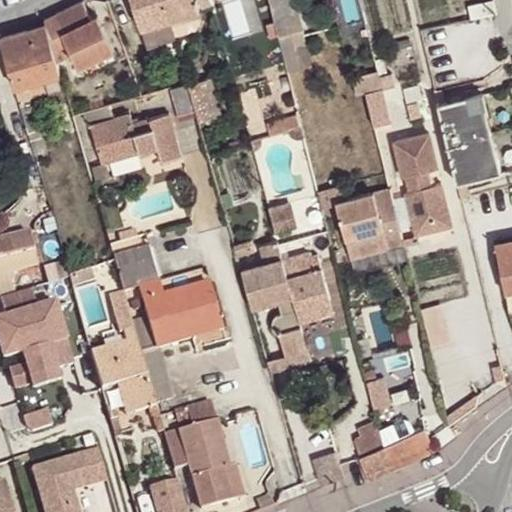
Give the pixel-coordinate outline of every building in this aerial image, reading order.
[(170,19),(164,0),(133,0),(142,27),(170,19)] [(195,0),(164,0),(170,19),(199,11),(195,0)] [(195,0),(199,11),(212,7),(210,0),(195,0)] [(269,0),(278,36),(290,33),(301,30),(293,0),(269,0)] [(83,2),(45,20),(46,25),(57,62),(73,54),(80,67),(115,50),(103,26),(96,29),(92,19),(83,2)] [(199,11),(170,19),(176,38),(197,32),(201,19),(199,11)] [(92,19),(96,29),(103,26),(98,16),(92,19)] [(170,19),(142,27),(148,46),(176,38),(170,19)] [(2,38),(4,45),(15,87),(47,78),(61,74),(57,62),(46,25),(2,38)] [(299,69),(290,33),(278,36),(288,72),(299,69)] [(352,81),(356,96),(366,94),(383,89),(379,74),(352,81)] [(51,91),(47,78),(15,87),(19,101),(31,97),(51,91)] [(210,78),(189,84),(196,111),(200,121),(221,115),(210,78)] [(196,111),(189,84),(171,89),(179,116),(196,111)] [(418,85),(404,88),(411,121),(422,118),(418,100),(421,99),(418,85)] [(383,89),(366,94),(370,106),(386,102),(383,89)] [(482,93),(438,103),(444,130),(457,182),(462,202),(473,199),(469,180),(502,172),(482,93)] [(31,97),(19,101),(34,153),(46,149),(31,97)] [(110,104),(86,112),(90,127),(93,126),(102,159),(140,148),(141,152),(159,147),(163,162),(183,156),(170,113),(134,123),(131,114),(115,118),(110,104)] [(384,114),(373,117),(376,128),(387,125),(384,114)] [(299,118),(290,120),(293,127),(301,125),(299,118)] [(273,125),(275,132),(287,128),(293,127),(290,120),(273,125)] [(293,127),(287,128),(288,132),(290,135),(293,138),(298,138),(304,137),(301,125),(293,127)] [(430,134),(395,142),(403,177),(407,176),(410,191),(406,192),(415,227),(450,219),(442,183),(431,186),(428,171),(438,169),(430,134)] [(262,136),(251,139),(253,146),(254,150),(259,148),(261,147),(262,144),(262,141),(263,138),(262,136)] [(404,246),(390,188),(337,200),(351,258),(404,246)] [(292,201),(269,207),(277,233),(299,227),(292,201)] [(450,219),(415,227),(417,234),(452,226),(450,219)] [(43,285),(30,232),(0,239),(0,273),(7,272),(13,294),(43,285)] [(235,244),(238,256),(255,251),(251,239),(235,244)] [(511,239),(495,243),(505,292),(509,309),(511,308),(511,239)] [(308,350),(301,321),(283,258),(279,240),(260,245),(265,263),(242,270),(252,307),(278,300),(282,313),(277,314),(275,317),(272,322),(271,325),(272,329),(274,333),(279,334),(286,356),(308,350)] [(141,351),(157,347),(193,337),(190,324),(220,316),(210,282),(164,295),(150,247),(114,257),(115,260),(124,292),(139,288),(148,319),(133,323),(141,351)] [(310,251),(283,258),(301,321),(322,315),(316,291),(327,288),(317,254),(311,255),(310,251)] [(66,261),(55,264),(60,280),(70,277),(66,261)] [(91,269),(70,277),(73,287),(94,279),(91,269)] [(7,272),(0,273),(0,298),(13,294),(7,272)] [(316,291),(322,315),(334,312),(327,288),(316,291)] [(135,412),(150,408),(156,406),(156,405),(155,403),(141,351),(133,323),(124,292),(112,296),(116,308),(113,308),(120,333),(123,332),(126,342),(92,352),(102,389),(119,384),(117,377),(123,375),(129,400),(132,398),(135,412)] [(53,299),(0,312),(0,361),(5,361),(12,390),(56,380),(53,367),(69,363),(53,299)] [(444,301),(422,306),(430,347),(452,343),(444,301)] [(223,328),(220,316),(190,324),(193,337),(223,328)] [(368,378),(373,406),(394,402),(388,373),(418,367),(414,346),(373,354),(378,376),(368,378)] [(141,351),(155,403),(171,398),(157,347),(141,351)] [(311,361),(308,350),(286,356),(268,361),(268,363),(271,371),(311,361)] [(117,377),(119,384),(127,414),(135,412),(132,398),(129,400),(123,375),(117,377)] [(190,407),(195,426),(217,420),(211,401),(190,407)] [(154,417),(159,415),(156,406),(150,408),(153,417),(154,417)] [(158,432),(163,430),(159,415),(154,417),(158,432)] [(165,435),(174,469),(189,465),(201,508),(233,499),(225,469),(230,467),(217,420),(195,426),(165,435)] [(370,481),(394,471),(383,446),(376,422),(359,430),(361,437),(355,440),(360,459),(365,470),(370,481)] [(383,446),(394,471),(434,453),(423,428),(383,446)] [(73,490),(108,480),(99,449),(34,468),(46,511),(73,511),(68,492),(73,490)] [(325,485),(343,478),(336,452),(312,458),(319,481),(320,483),(321,484),(322,485),(325,485)] [(225,469),(233,499),(244,496),(236,466),(230,467),(225,469)] [(186,511),(178,480),(150,488),(156,511),(186,511)] [(0,511),(15,511),(7,481),(0,482),(0,511)] [(68,492),(73,511),(79,511),(73,490),(68,492)] [(261,511),(274,506),(270,495),(256,500),(261,511)]
